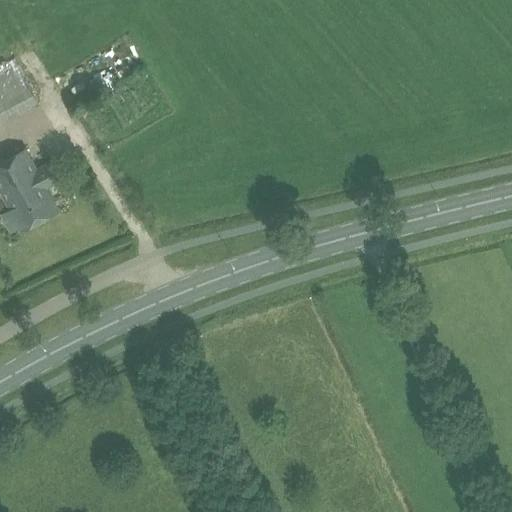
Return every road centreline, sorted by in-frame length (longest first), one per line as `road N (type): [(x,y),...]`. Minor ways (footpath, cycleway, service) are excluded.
road 1 (primary): [(173,298),(300,253),(511,198)]
road 2 (unclassified): [(0,338),(148,256),(173,298)]
road 3 (primary): [(0,385),(173,298)]
